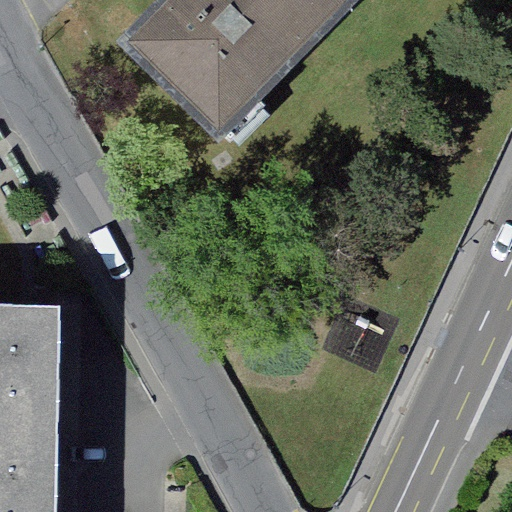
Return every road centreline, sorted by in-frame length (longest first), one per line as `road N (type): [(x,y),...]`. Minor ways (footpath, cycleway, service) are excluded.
road 1 (residential): [(257,511),(0,64)]
road 2 (secondary): [(461,350),(391,511)]
road 3 (secondary): [(511,240),(461,350)]
